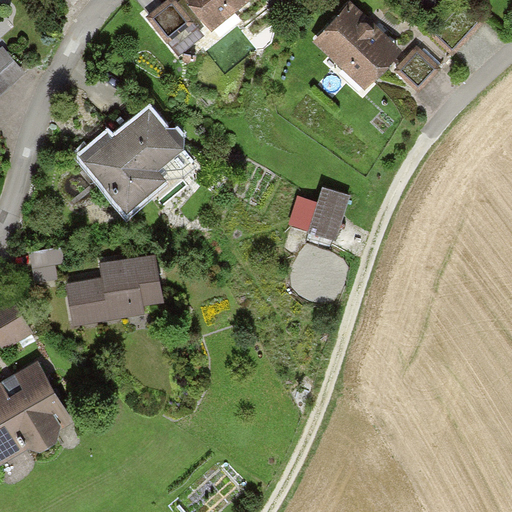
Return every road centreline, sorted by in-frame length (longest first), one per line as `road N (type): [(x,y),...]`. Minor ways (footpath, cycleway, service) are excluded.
road 1 (track): [(382,209),(314,413),(263,511)]
road 2 (residential): [(0,230),(38,104),(84,17),(102,0)]
road 3 (residential): [(511,50),(428,134),(382,209)]
